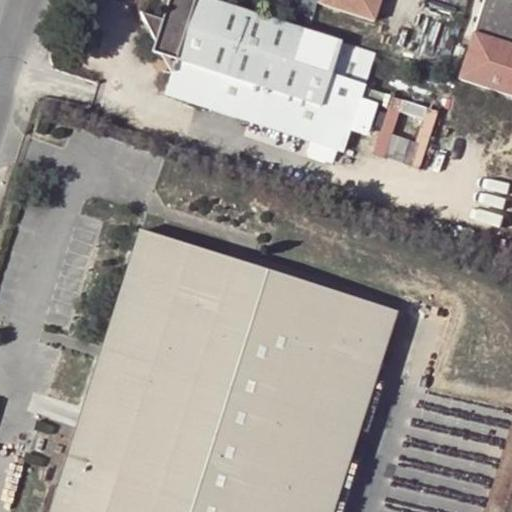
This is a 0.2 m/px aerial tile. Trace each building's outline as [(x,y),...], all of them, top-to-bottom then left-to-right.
[(343,153),(374,56),(199,0),(169,0),(162,22),(141,16),(155,45),(152,55),(161,58),(176,62),(171,76),(165,96),(343,153)] [(373,21),(379,0),(316,0),(315,3),(373,21)] [(511,0),(483,0),(458,80),(511,97),(511,0)] [(176,62),(161,58),(171,76),(176,62)] [(334,511),(398,313),(141,232),(52,511),(334,511)]
